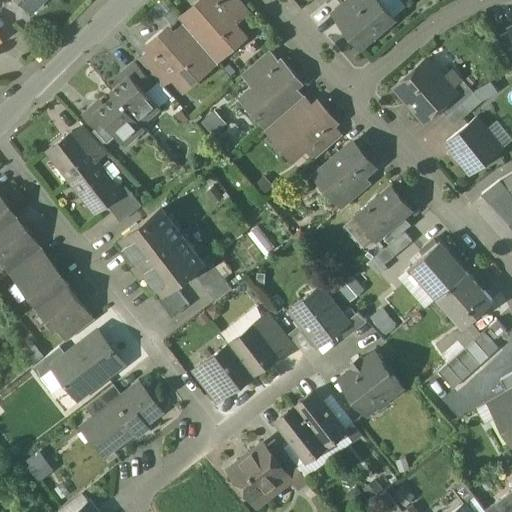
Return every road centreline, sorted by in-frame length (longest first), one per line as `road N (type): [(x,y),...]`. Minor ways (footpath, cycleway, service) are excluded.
road 1 (residential): [(210,428),(0,147)]
road 2 (residential): [(349,89),(511,277)]
road 3 (residential): [(349,89),(441,15),(493,0)]
road 4 (residential): [(124,0),(0,119)]
road 5 (residential): [(138,511),(123,490),(210,428)]
road 6 (residential): [(210,428),(314,353)]
